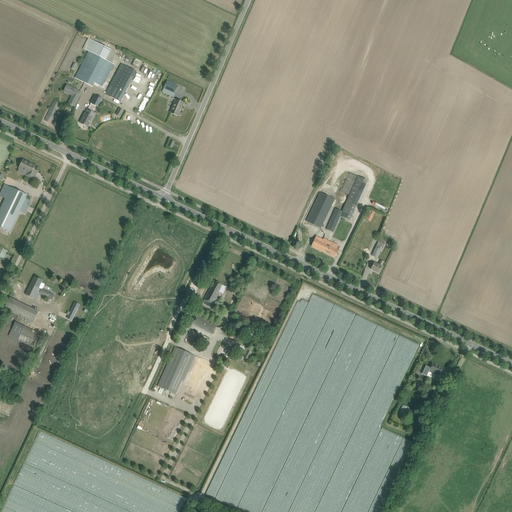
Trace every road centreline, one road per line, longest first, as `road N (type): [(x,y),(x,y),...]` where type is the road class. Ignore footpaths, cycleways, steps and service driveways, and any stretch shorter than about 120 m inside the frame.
road 1 (tertiary): [(511,364),(162,198)]
road 2 (unclassified): [(162,198),(248,0)]
road 3 (unclassified): [(1,295),(67,153)]
